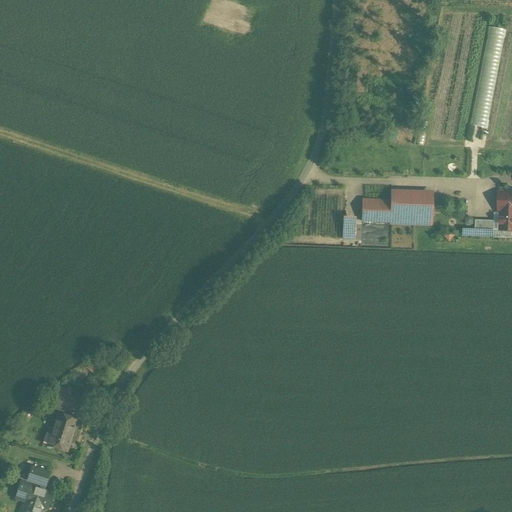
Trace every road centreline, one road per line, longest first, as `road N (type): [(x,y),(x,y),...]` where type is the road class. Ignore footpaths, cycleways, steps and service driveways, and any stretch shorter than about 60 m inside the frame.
road 1 (unclassified): [(71,511),(117,390),(277,213),(311,159),(325,114),(337,0)]
road 2 (track): [(266,224),(0,133)]
